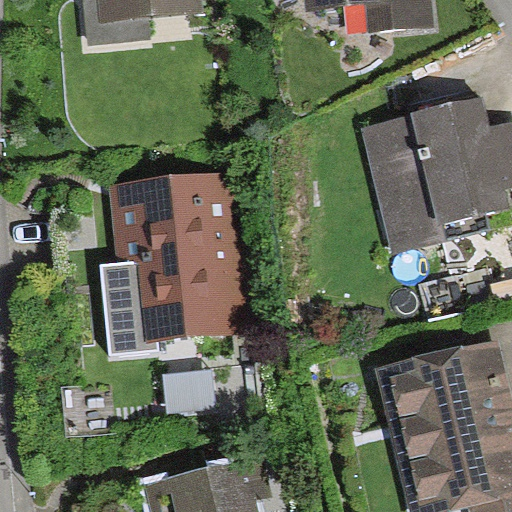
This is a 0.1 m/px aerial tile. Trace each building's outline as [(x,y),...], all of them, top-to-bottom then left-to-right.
[(93,0),(95,31),(159,28),(157,1),(181,0),(93,0)] [(384,0),(386,16),(439,12),(438,0),(384,0)] [(370,109),(396,235),(449,225),(445,206),(511,191),(511,180),(510,173),(511,172),(511,107),(497,111),(491,85),(370,109)] [(123,176),(135,328),(249,318),(236,167),(123,176)] [(480,485),(486,511),(511,511),(511,346),(507,323),(387,350),(421,498),(480,485)] [(174,380),(175,411),(220,409),(219,379),(174,380)] [(156,474),(164,511),(266,511),(263,493),(274,491),(266,451),(156,474)]
